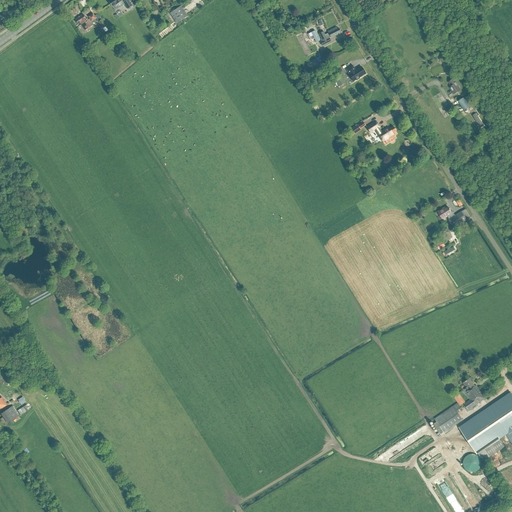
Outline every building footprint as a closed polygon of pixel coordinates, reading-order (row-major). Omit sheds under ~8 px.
[(128,0),(124,0),(123,1),(128,9),(132,6),(128,0)] [(169,14),(176,23),(187,16),(181,6),(177,8),(169,14)] [(89,22),(91,21),(95,18),(93,14),(88,17),(90,19),(88,20),(87,18),(85,19),(83,15),(74,20),(78,26),(81,24),(84,29),(91,25),(89,22)] [(98,22),(103,28),(107,26),(102,19),(98,22)] [(341,32),(338,28),(337,29),(336,27),(328,31),(329,33),(325,35),(323,32),(319,34),(319,35),(318,35),(320,38),(322,41),(320,42),(322,46),(331,42),(329,38),(341,32)] [(307,43),(310,43),(309,39),(303,41),(304,41),(302,42),(305,52),(313,50),(312,47),(309,48),(307,43)] [(365,73),(361,67),(355,70),(352,65),(345,69),(348,74),(348,75),(352,81),(355,80),(356,80),(359,78),(358,77),(365,73)] [(335,81),(339,87),(344,83),(340,77),(335,81)] [(453,94),(460,90),(454,79),(448,82),(451,86),(449,87),(453,94)] [(471,106),(465,97),(458,101),(464,111),(471,106)] [(481,128),(484,126),(476,113),(473,115),(481,128)] [(351,129),(355,134),(361,130),(360,129),(365,125),(363,121),(351,129)] [(379,127),(375,121),(366,127),(369,133),(374,130),(382,141),(383,140),(385,140),(387,139),(388,137),(392,134),(392,133),(396,130),(393,126),(389,129),(388,127),(381,132),(378,127),(379,127)] [(442,219),(447,216),(449,219),(448,220),(453,228),(470,218),(465,210),(456,215),(453,212),(452,213),(448,207),(446,209),(445,207),(438,212),(442,219)] [(442,241),(436,244),(439,249),(445,246),(442,241)] [(454,247),(444,252),(446,255),(455,250),(454,247)] [(474,381),(474,380),(472,378),(464,383),(469,390),(465,393),(471,400),(464,404),(468,410),(485,399),(476,385),(475,386),(472,382),(474,381)] [(457,457),(472,447),(474,449),(475,449),(496,435),(499,440),(506,435),(511,443),(511,394),(446,440),(457,457)] [(465,402),(460,394),(454,398),(460,406),(465,402)] [(435,419),(445,434),(464,421),(458,413),(462,410),(458,403),(435,419)] [(26,405),(17,410),(21,415),(30,409),(26,405)] [(8,423),(19,416),(13,406),(1,413),(3,417),(0,418),(0,419),(3,423),(6,421),(8,423)] [(496,435),(475,449),(483,461),(491,455),(504,447),(499,440),(496,435)] [(423,460),(443,451),(440,444),(424,452),(425,455),(421,456),(423,460)] [(468,455),(466,456),(465,458),(464,459),(464,461),(463,463),(464,465),(464,467),(465,468),(467,470),(468,471),(470,471),(472,472),(474,472),(476,471),(477,470),(479,469),(480,468),(481,466),(482,464),(482,462),(481,460),(481,459),(480,457),(478,456),(477,455),(475,454),(473,454),(471,454),(469,454),(468,455)] [(419,485),(422,482),(419,479),(414,485),(419,490),(422,488),(419,485)] [(460,490),(453,492),(457,505),(464,503),(460,490)]
